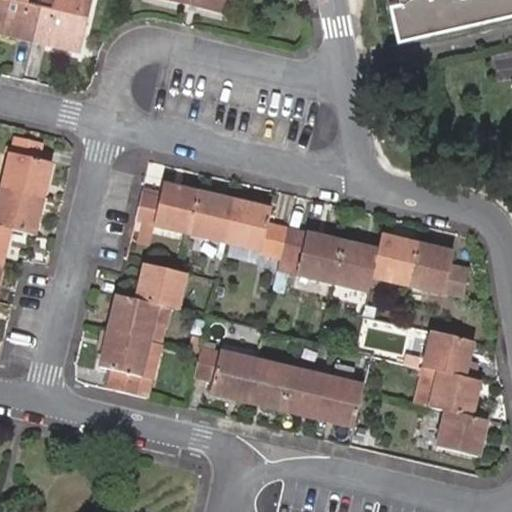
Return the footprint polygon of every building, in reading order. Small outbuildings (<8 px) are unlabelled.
[(0,0),(0,36),(34,45),(42,10),(29,7),(30,0),(0,0)] [(42,10),(34,45),(82,57),(96,0),(59,0),(56,13),(42,10)] [(223,0),(154,0),(153,4),(218,19),(223,0)] [(511,0),(393,0),(399,36),(499,14),(499,5),(511,1),(511,0)] [(2,193),(43,203),(51,169),(41,167),(45,151),(15,144),(2,193)] [(191,238),(201,198),(166,189),(165,194),(163,200),(143,195),(135,225),(133,235),(138,236),(136,243),(144,245),(148,228),(191,238)] [(165,194),(144,189),(143,195),(163,200),(165,194)] [(0,230),(11,233),(33,239),(43,203),(2,193),(0,200),(0,230)] [(237,208),(201,198),(191,238),(227,247),(237,208)] [(271,216),(237,208),(227,247),(228,248),(261,256),(282,261),(289,233),(269,228),(271,216)] [(0,268),(2,269),(11,233),(0,230),(0,268)] [(342,247),(289,233),(282,261),(300,265),(296,280),(333,289),(342,247)] [(380,243),(378,256),(371,284),(408,292),(417,252),(380,243)] [(378,256),(342,247),(333,289),(368,297),(371,284),(378,256)] [(261,256),(228,248),(225,262),(258,270),(261,256)] [(453,261),(417,252),(408,292),(463,306),(470,276),(450,270),(453,261)] [(278,275),(288,278),(296,280),(300,265),(282,261),(278,275)] [(181,278),(146,269),(137,304),(159,309),(170,312),(177,314),(186,279),(181,278)] [(278,275),(273,297),(283,299),(288,278),(278,275)] [(470,276),(463,306),(482,311),(476,278),(470,276)] [(137,304),(117,300),(108,336),(150,345),(154,328),(166,332),(170,312),(159,309),(137,304)] [(154,328),(150,345),(162,349),(166,332),(154,328)] [(323,331),(319,346),(331,349),(335,334),(323,331)] [(108,336),(102,334),(97,353),(104,355),(108,336)] [(113,375),(108,394),(137,400),(150,345),(108,336),(104,355),(100,372),(113,375)] [(422,372),(424,372),(438,376),(464,382),(472,346),(430,336),(422,372)] [(192,341),(188,355),(200,358),(201,352),(203,344),(192,341)] [(150,345),(137,400),(148,403),(162,349),(150,345)] [(200,358),(193,382),(212,387),(210,396),(246,405),(256,365),(201,352),(200,358)] [(256,365),(246,405),(282,414),(291,373),(256,365)] [(424,372),(416,408),(429,412),(438,376),(424,372)] [(291,373),(282,414),(317,422),(327,382),(291,373)] [(470,421),(479,386),(464,382),(438,376),(429,412),(445,415),(470,421)] [(327,382),(317,422),(353,431),(362,395),(363,390),(327,382)] [(478,461),(487,425),(470,421),(445,415),(436,450),(478,461)]
